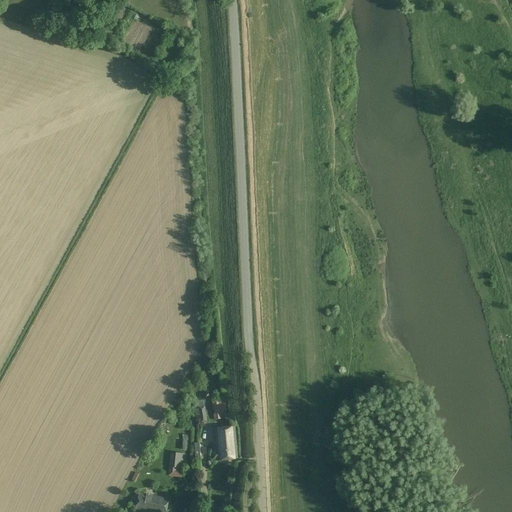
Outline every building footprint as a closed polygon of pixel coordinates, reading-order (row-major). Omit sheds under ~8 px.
[(227,418),(223,401),(212,402),(212,410),(214,410),(214,415),(213,415),(213,420),(227,418)] [(204,406),(204,402),(198,403),(198,407),(196,408),(196,419),(200,419),(200,423),(207,423),(205,406),(204,406)] [(237,458),(234,428),(215,430),(217,460),(237,458)] [(171,454),(169,475),(181,476),(184,455),(171,454)] [(166,511),(169,499),(138,494),(135,511),(139,511),(166,511)]
